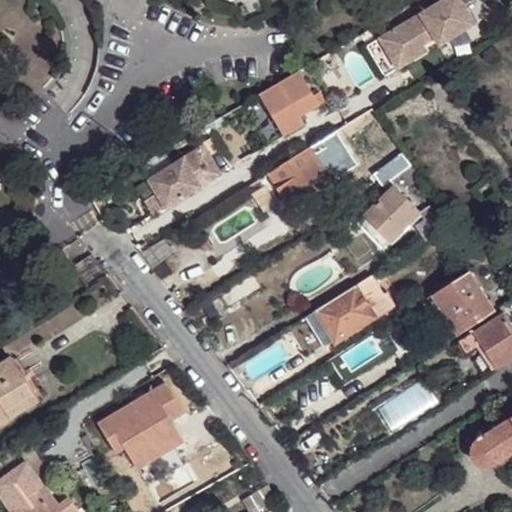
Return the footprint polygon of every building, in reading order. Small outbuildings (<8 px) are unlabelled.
[(413,56),(428,47),(440,40),(444,47),(480,25),(464,0),(445,0),(397,30),(413,56)] [(432,55),(428,47),(413,56),(397,30),(389,34),(409,68),(432,55)] [(299,71),(292,75),(295,82),(285,89),(300,115),(319,105),(299,71)] [(295,82),(292,75),(260,94),(284,135),(304,123),(300,115),(285,89),(295,82)] [(286,164),(269,174),(272,179),(286,202),(304,192),(308,196),(329,182),(315,159),(378,120),(372,111),(286,164)] [(201,179),(219,169),(205,145),(153,178),(160,189),(145,198),(154,214),(204,183),(201,179)] [(398,177),(407,172),(403,165),(394,171),(398,177)] [(222,172),(219,169),(201,179),(204,183),(222,172)] [(384,187),(398,177),(394,171),(379,180),(384,187)] [(353,208),(367,198),(360,187),(345,196),(351,206),(353,208)] [(367,214),(391,240),(420,214),(396,188),(367,214)] [(427,242),(448,229),(438,213),(416,226),(427,242)] [(384,246),(391,240),(367,214),(359,220),(384,246)] [(142,252),(151,265),(173,251),(164,238),(142,252)] [(483,264),(502,253),(493,240),(475,253),(483,264)] [(66,248),(46,261),(58,277),(77,266),(66,248)] [(495,310),(471,271),(436,293),(462,333),(495,310)] [(388,294),(376,274),(321,308),(330,323),(326,326),(336,340),(374,317),(368,307),(388,294)] [(462,333),(436,293),(428,298),(454,338),(462,333)] [(330,323),(321,308),(308,317),(317,331),(326,326),(330,323)] [(499,369),(511,360),(511,322),(504,310),(459,339),(468,353),(483,344),(499,369)] [(0,423),(12,416),(6,407),(36,389),(30,380),(27,374),(14,355),(0,363),(0,423)] [(32,371),(27,374),(30,380),(36,377),(32,371)] [(181,434),(171,421),(185,410),(164,383),(102,431),(122,458),(130,452),(145,471),(176,448),(171,441),(181,434)] [(43,385),(36,389),(42,398),(47,394),(43,385)] [(42,398),(36,389),(6,407),(12,416),(42,398)] [(511,415),(479,437),(477,438),(472,444),(470,452),(472,460),(478,465),(485,468),(493,467),(511,454),(511,415)] [(186,440),(181,434),(171,441),(176,448),(186,440)] [(25,459),(0,477),(0,494),(13,511),(81,511),(69,495),(58,503),(25,459)] [(275,495),(268,485),(248,497),(256,511),(269,511),(276,508),(271,500),(277,496),(275,495)]
